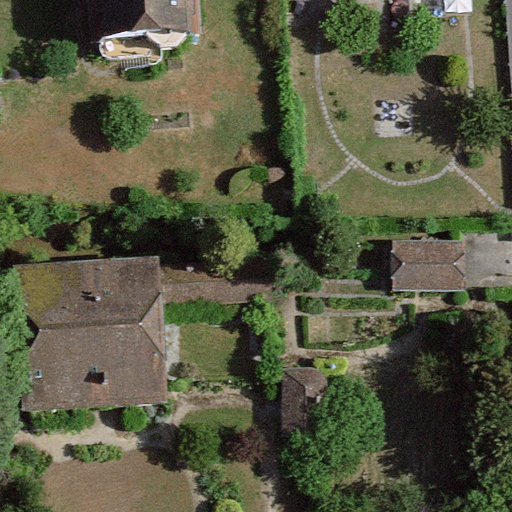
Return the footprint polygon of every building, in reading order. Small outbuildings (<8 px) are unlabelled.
[(198,0),(106,0),(107,42),(199,40),(198,0)] [(288,0),(289,10),(463,0),(288,0)] [(391,236),(389,283),(471,289),(468,239),(391,236)] [(165,397),(157,265),(16,274),(24,406),(165,397)] [(286,367),(284,429),(326,432),(334,371),(286,367)]
